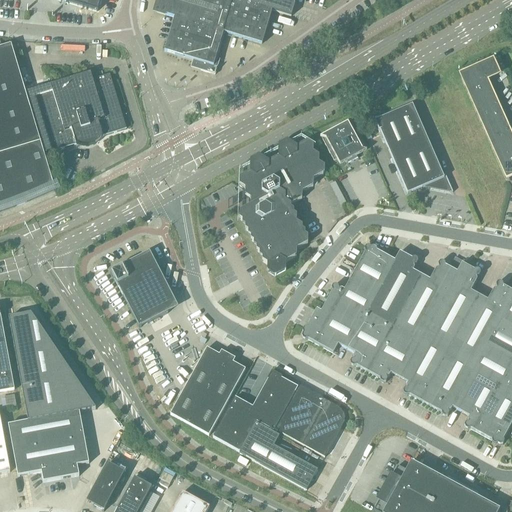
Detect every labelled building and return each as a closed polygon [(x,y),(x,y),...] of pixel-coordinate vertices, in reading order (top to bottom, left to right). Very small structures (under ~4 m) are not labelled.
[(59,0),(97,11),(100,0),(59,0)] [(294,6),(295,0),(159,0),(155,13),(174,19),(164,52),(193,61),(191,68),(215,75),(219,61),(215,59),(220,44),(218,40),(220,32),(261,45),(268,21),(267,18),(266,18),(268,10),(291,17),(291,16),(288,15),(290,7),(291,8),(294,6)] [(0,212),(1,212),(0,212),(13,207),(15,207),(28,202),(30,201),(42,195),(42,196),(44,195),(54,190),(55,190),(55,189),(54,190),(40,143),(41,143),(40,143),(11,46),(0,49),(0,212)] [(460,75),(466,89),(485,80),(486,80),(498,74),(492,61),(460,75)] [(100,132),(102,137),(126,130),(110,75),(92,80),(90,74),(50,86),(52,93),(35,98),(52,152),(76,145),(75,140),(80,139),(82,140),(84,141),(86,141),(87,142),(92,141),(91,139),(93,138),(94,136),(95,134),(100,132)] [(466,89),(477,114),(497,105),(486,80),(485,80),(466,89)] [(477,114),(483,127),(503,118),(497,105),(477,114)] [(445,175),(443,176),(412,106),(395,113),(394,112),(374,121),(379,132),(407,195),(411,193),(410,191),(421,187),(452,192),(452,193),(453,193),(445,175)] [(483,127),(489,140),(508,131),(503,118),(483,127)] [(347,123),(320,138),(322,139),(321,139),(334,162),(337,160),(340,166),(347,162),(347,164),(357,158),(356,157),(367,151),(362,150),(361,147),(364,146),(351,123),(348,125),(347,123)] [(489,140),(494,153),(511,144),(511,139),(508,131),(489,140)] [(239,213),(239,220),(242,222),(242,225),(245,227),(245,230),(248,232),(248,236),(250,237),(250,241),(253,243),(253,246),(256,248),(256,251),(259,253),(259,257),(262,258),(262,262),(267,265),(267,273),(275,278),(285,273),(286,263),(296,257),(296,250),(307,245),(307,237),(302,234),(302,227),(296,223),(296,216),(290,212),(290,206),(301,200),(302,193),(313,187),(313,180),(324,174),(324,167),(319,163),(318,156),(312,153),(313,146),(307,142),(297,148),(288,143),(278,148),(278,158),(268,163),(260,158),(250,163),(249,173),(239,179),(239,186),(245,189),(250,200),(250,207),(239,213)] [(511,144),(494,153),(500,165),(511,159),(511,144)] [(511,159),(500,165),(506,178),(511,175),(511,159)] [(319,247),(317,242),(309,246),(312,250),(319,247)] [(380,383),(383,384),(386,383),(387,381),(386,378),(389,377),(390,374),(407,384),(406,387),(407,389),(404,390),(403,393),(403,395),(406,397),(409,396),(441,414),(442,417),(444,418),(447,417),(449,415),(448,412),(450,411),(452,408),(469,417),(467,420),(468,423),(465,424),(464,426),(465,429),(467,431),(470,430),(491,441),(492,444),(494,446),(497,445),(500,446),(502,445),(504,443),(503,440),(511,423),(511,292),(503,287),(502,284),(500,283),(497,284),(495,286),(496,289),(493,290),(487,301),(470,292),(477,281),(476,278),(479,277),(480,274),(479,272),(477,270),(474,271),(461,264),(457,273),(445,267),(444,264),(442,263),(439,263),(438,266),(438,269),(436,269),(429,281),(413,272),(414,269),(413,266),(416,265),(417,263),(417,260),(414,259),(411,260),(399,253),(394,262),(377,252),(376,249),(373,248),(371,249),(368,247),(365,248),(363,250),(364,253),(353,274),(344,291),(341,289),(338,290),(337,287),(335,286),(332,287),(331,289),(332,292),(321,312),(316,310),(306,329),(303,329),(302,332),(303,335),(301,337),(302,340),(305,341),(307,341),(333,354),(338,345),(355,355),(353,358),(354,360),(351,361),(350,363),(350,366),(353,368),(356,367),(379,380),(380,383)] [(149,253),(110,273),(139,329),(168,314),(146,271),(156,266),(149,253)] [(0,393),(14,391),(0,317),(0,393)] [(170,416),(208,437),(245,370),(233,364),(235,360),(221,352),(219,356),(207,349),(170,416)] [(268,380),(252,408),(235,398),(213,438),(239,453),(256,422),(273,432),(297,388),(287,383),(277,377),(278,376),(271,372),(267,380),(268,380)] [(343,414),(341,412),(341,411),(312,395),(311,396),(305,393),(306,391),(298,387),(274,431),(324,459),(344,422),(344,419),(344,416),(343,414)] [(77,466),(89,464),(84,439),(107,434),(103,408),(8,426),(17,477),(41,473),(43,483),(79,476),(77,466)] [(0,475),(7,474),(9,473),(10,473),(0,419),(0,475)] [(239,454),(262,467),(306,491),(315,476),(317,472),(273,447),(279,437),(256,424),(239,454)] [(397,467),(373,511),(374,511),(498,511),(499,511),(411,463),(406,471),(397,467)] [(93,507),(102,511),(103,511),(125,474),(107,464),(90,496),(88,500),(87,500),(87,501),(94,505),(93,507)] [(134,479),(116,511),(138,511),(152,489),(134,479)] [(171,511),(206,511),(209,508),(182,493),(171,511)]
